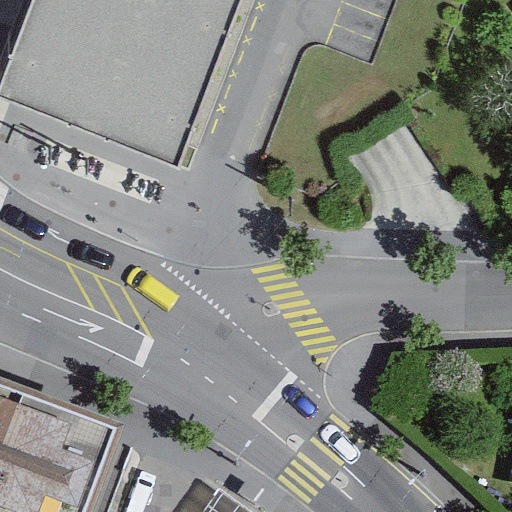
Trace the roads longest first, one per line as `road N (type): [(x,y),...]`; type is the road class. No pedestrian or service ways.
road 1 (residential): [(184,360),(239,315),(296,301),(511,298)]
road 2 (tertiary): [(184,360),(383,511)]
road 3 (unknown): [(235,207),(233,137),(286,0)]
road 4 (tertiary): [(0,264),(184,360)]
